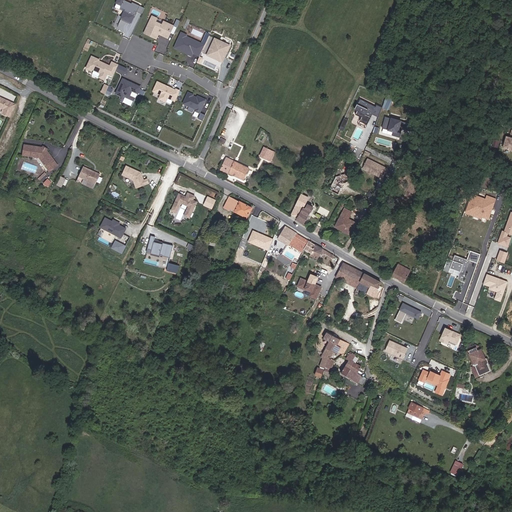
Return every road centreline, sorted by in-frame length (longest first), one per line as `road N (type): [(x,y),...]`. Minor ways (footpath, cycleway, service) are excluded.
road 1 (tertiary): [(198,169),(439,305)]
road 2 (tertiary): [(0,67),(198,169)]
road 3 (unknown): [(350,258),(406,122)]
